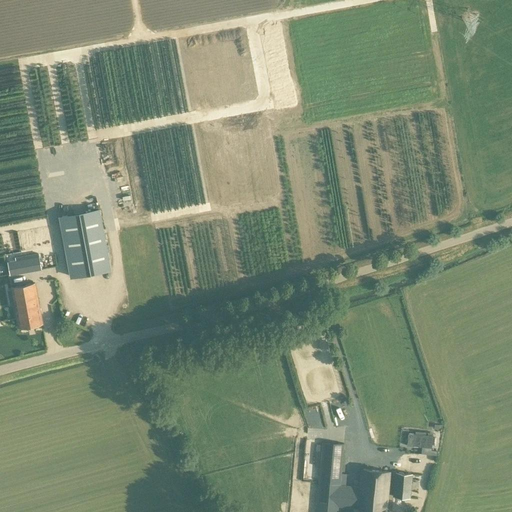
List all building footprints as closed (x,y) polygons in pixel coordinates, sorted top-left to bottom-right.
[(89,138),(87,129),(60,133),(62,143),(80,141),(80,139),(89,138)] [(140,202),(99,209),(110,269),(111,268),(113,278),(153,271),(140,202)] [(99,209),(59,216),(70,276),(110,269),(99,209)] [(40,253),(0,260),(1,266),(9,264),(11,273),(42,268),(40,253)] [(35,282),(11,287),(18,327),(42,322),(35,282)] [(6,286),(0,287),(0,328),(14,326),(6,286)] [(415,433),(408,433),(407,445),(421,446),(421,453),(436,455),(436,450),(431,450),(433,432),(415,431),(415,433)] [(337,511),(338,507),(353,508),(352,511),(389,511),(386,510),(390,472),(361,469),(360,486),(340,484),(344,443),(322,442),(315,511),(337,511)] [(412,473),(395,472),(393,497),(410,498),(412,473)]
